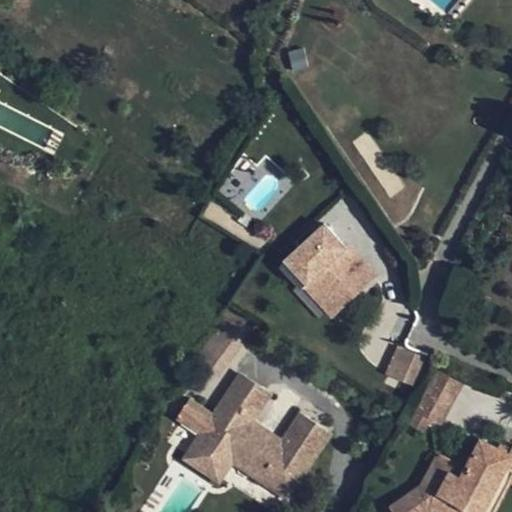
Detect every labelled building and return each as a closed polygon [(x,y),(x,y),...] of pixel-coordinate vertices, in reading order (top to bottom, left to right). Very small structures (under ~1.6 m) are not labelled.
[(310,260),(299,272),(335,312),(375,275),(348,245),(339,253),(333,259),(327,253),(333,247),(317,230),(299,247),(310,260)] [(286,259),(299,272),(310,260),(299,247),(286,259)] [(339,253),(333,247),(327,253),(333,259),(339,253)] [(227,318),(200,359),(224,375),(247,344),(252,328),(227,318)] [(396,344),(384,376),(412,387),(425,355),(396,344)] [(438,370),(417,409),(432,417),(442,422),(462,382),(438,370)] [(244,373),(234,388),(261,404),(270,390),(244,373)] [(186,403),(303,469),(329,430),(304,414),(284,443),(250,421),(261,404),(234,388),(218,413),(191,396),(186,403)] [(303,469),(186,403),(176,418),(202,436),(189,455),(220,475),(233,455),(288,492),(303,469)] [(432,417),(417,409),(410,422),(425,430),(432,417)] [(511,458),(511,454),(482,439),(462,476),(449,470),(452,464),(436,456),(423,484),(436,492),(478,511),(483,511),(502,477),(511,458)] [(511,451),(511,454),(511,458),(502,477),(511,481),(511,451)] [(478,511),(436,492),(429,506),(440,511),(478,511)]
